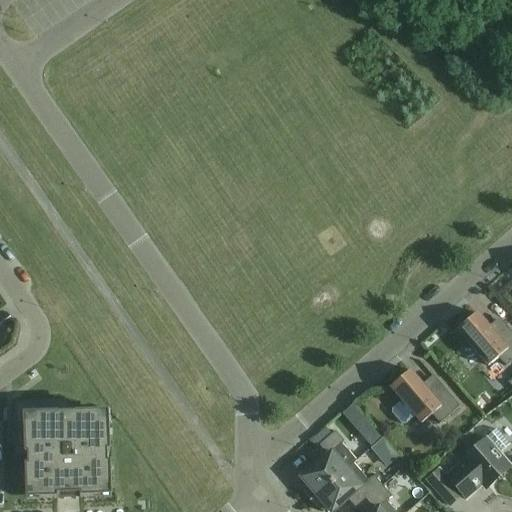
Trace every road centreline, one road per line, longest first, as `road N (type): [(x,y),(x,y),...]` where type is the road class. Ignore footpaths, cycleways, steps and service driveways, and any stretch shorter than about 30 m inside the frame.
road 1 (unclassified): [(251,471),(250,399),(16,67)]
road 2 (residential): [(251,471),(511,244)]
road 3 (residential): [(0,379),(37,344),(38,318),(0,266)]
